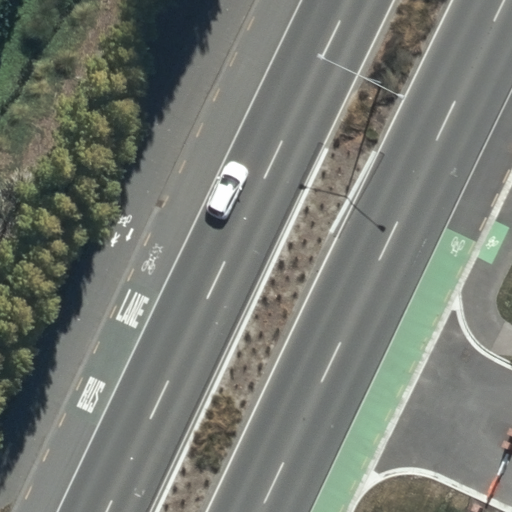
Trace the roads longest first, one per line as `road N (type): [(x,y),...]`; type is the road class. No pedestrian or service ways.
road 1 (secondary): [(104,511),(348,0)]
road 2 (secondary): [(508,0),(337,360)]
road 3 (residential): [(511,441),(337,360)]
road 4 (secondary): [(337,360),(266,511)]
